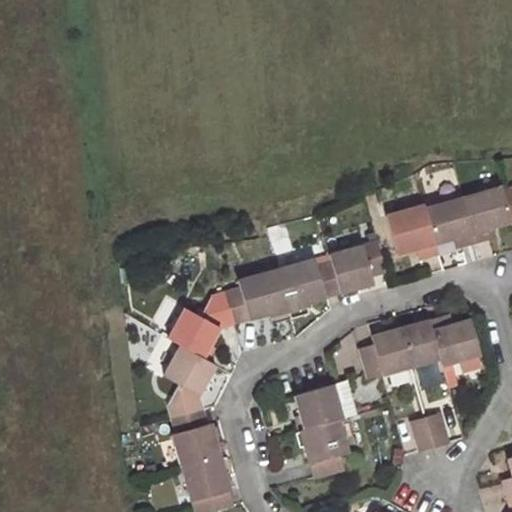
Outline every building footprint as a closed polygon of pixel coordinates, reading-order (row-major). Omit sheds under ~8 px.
[(503,185),(464,196),(477,242),(495,236),(493,227),(511,222),(511,217),(504,189),(503,185)] [(477,242),(464,196),(426,207),(436,243),(454,238),(456,248),(477,242)] [(436,243),(426,207),(425,202),(388,213),(399,253),(418,248),(423,247),(426,257),(439,254),(436,243)] [(341,292),(375,283),(372,274),(387,270),(379,240),(330,253),(332,259),(341,292)] [(426,257),(423,247),(418,248),(420,259),(426,257)] [(315,257),(277,267),(291,319),(311,313),(307,302),(341,292),(332,259),(317,263),(315,257)] [(277,267),(224,282),(227,291),(236,322),(270,313),(273,324),(291,319),(277,267)] [(199,316),(185,307),(168,337),(180,343),(203,356),(217,329),(236,324),(236,322),(227,291),(210,295),(199,316)] [(151,324),(164,332),(177,310),(164,302),(151,324)] [(446,318),(448,328),(454,327),(451,316),(446,318)] [(430,322),(441,362),(443,367),(482,356),(472,322),(454,327),(448,328),(446,318),(430,322)] [(401,330),(412,369),(441,362),(430,322),(401,330)] [(375,346),(384,377),(412,369),(401,330),(372,337),(375,346)] [(199,394),(216,364),(203,356),(180,343),(163,375),(177,385),(167,402),(168,403),(172,418),(203,409),(199,394)] [(361,350),(369,381),(384,377),(375,346),(361,350)] [(347,380),(296,395),(305,430),(341,420),(357,415),(347,380)] [(174,435),(183,467),(222,455),(213,423),(207,425),(203,409),(172,418),(177,434),(174,435)] [(447,444),(439,415),(427,418),(426,418),(427,419),(435,448),(447,444)] [(412,422),(420,452),(421,451),(435,448),(427,419),(426,418),(412,422)] [(302,431),(315,479),(346,471),(342,455),(349,454),(341,420),(305,430),(302,431)] [(222,455),(183,467),(195,511),(207,511),(236,504),(222,455)]
